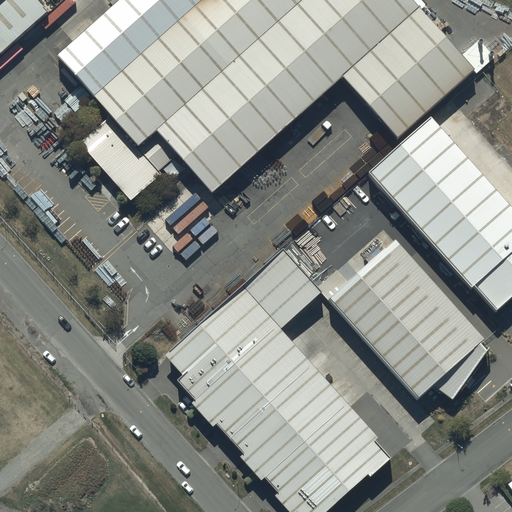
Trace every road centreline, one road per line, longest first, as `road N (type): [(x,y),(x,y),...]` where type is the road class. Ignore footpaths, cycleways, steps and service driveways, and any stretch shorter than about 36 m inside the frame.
road 1 (residential): [(0,255),(229,511)]
road 2 (residential): [(511,435),(411,511)]
